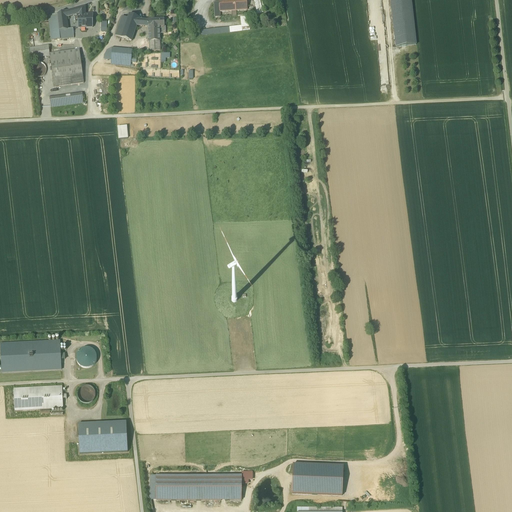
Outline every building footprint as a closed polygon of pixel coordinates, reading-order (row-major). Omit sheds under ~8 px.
[(231,11),(235,11),(235,4),(235,1),(234,0),(229,0),(219,1),(220,12),(231,11)] [(254,0),(257,11),(262,10),(259,0),(254,0)] [(390,0),(396,47),(416,45),(410,0),(390,0)] [(78,14),(78,28),(85,28),(86,14),(85,14),(85,6),(72,9),(74,15),(78,14)] [(57,14),(59,30),(68,29),(66,17),(66,11),(57,14)] [(51,40),(60,39),(59,34),(59,30),(57,14),(48,16),(51,40)] [(131,41),(137,26),(139,20),(139,18),(129,14),(128,18),(121,37),(131,41)] [(121,37),(128,18),(122,16),(115,35),(121,37)] [(201,30),(202,36),(242,31),(242,30),(250,29),(248,16),(240,17),(241,26),(201,30)] [(148,27),(148,30),(160,29),(159,27),(164,27),(163,19),(159,19),(148,20),(148,27)] [(59,30),(59,34),(67,34),(68,38),(74,38),(73,29),(68,29),(59,30)] [(149,41),(160,40),(160,36),(160,33),(160,29),(148,30),(149,41)] [(160,50),(160,40),(149,41),(149,51),(160,50)] [(30,59),(50,56),(49,54),(48,46),(29,49),(30,59)] [(132,50),(112,48),(111,60),(131,62),(131,58),(132,50)] [(79,50),(49,54),(50,56),(52,78),(82,74),(79,50)] [(160,54),(161,63),(166,63),(165,59),(170,59),(170,53),(160,54)] [(32,67),(31,70),(32,73),(34,75),(36,77),(39,77),(42,77),(44,75),(46,73),(47,70),(46,67),(44,64),(42,63),(39,62),(36,63),(34,65),(32,67)] [(84,83),(82,74),(52,78),(54,87),(84,83)] [(50,100),(50,106),(83,102),(83,96),(50,100)] [(119,139),(128,138),(127,126),(118,126),(119,139)] [(61,360),(61,355),(60,342),(1,344),(2,372),(61,370),(61,360)] [(81,367),(87,369),(92,367),(95,363),(97,358),(95,353),(91,349),(86,348),(81,350),(77,353),(76,359),(78,364),(81,367)] [(82,403),(87,404),(91,403),(94,400),(96,395),(94,391),(91,387),(86,386),(82,387),(78,391),(77,395),(78,400),(82,403)] [(63,409),(63,399),(62,395),(62,387),(14,389),(15,411),(63,409)] [(78,425),(80,455),(128,452),(126,422),(78,425)] [(293,464),(292,494),(342,496),(343,466),(293,464)] [(241,476),(241,484),(248,484),(248,480),(252,480),(252,472),(241,472),(241,476)] [(156,475),(156,500),(241,501),(241,484),(241,476),(156,475)]
